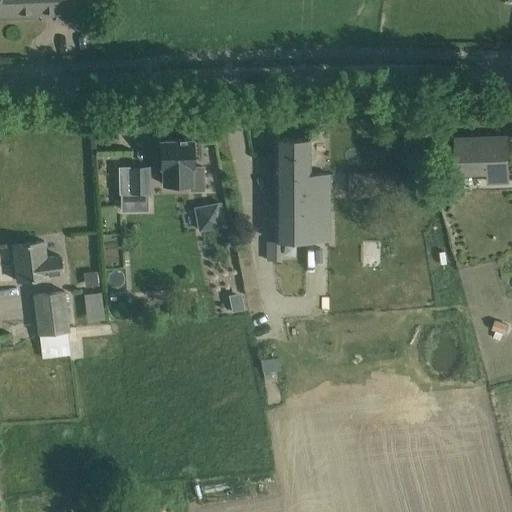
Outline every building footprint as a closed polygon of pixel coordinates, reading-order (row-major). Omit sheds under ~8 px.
[(0,0),(0,14),(42,13),(42,11),(53,10),(53,12),(78,11),(77,0),(0,0)] [(508,182),(507,137),(456,138),(457,172),(489,171),(489,182),(508,182)] [(309,138),(274,138),(275,240),(276,240),(320,240),(329,240),(329,173),(309,173),(309,138)] [(160,145),(156,146),(156,159),(160,159),(160,167),(162,167),(163,185),(190,184),(190,189),(203,189),(202,166),(193,166),(192,140),(179,140),(160,140),(160,145)] [(27,176),(0,177),(0,234),(30,233),(29,224),(46,223),(45,213),(65,211),(66,233),(89,232),(88,198),(82,199),(79,146),(37,149),(39,182),(27,182),(27,176)] [(129,165),(119,165),(119,193),(121,193),(122,209),(149,209),(149,192),(150,192),(151,192),(150,165),(129,165)] [(224,225),(220,203),(195,208),(199,229),(224,225)] [(44,241),(12,244),(16,280),(48,277),(48,275),(62,274),(60,255),(46,257),(44,241)] [(97,269),(84,272),(87,285),(100,282),(97,269)] [(87,319),(105,318),(104,290),(86,291),(87,319)] [(63,291),(34,295),(39,332),(68,329),(63,291)] [(241,297),(229,299),(232,311),(244,309),(241,297)] [(356,357),(437,354),(435,307),(354,310),(356,357)] [(270,370),(263,371),(264,379),(272,378),(270,370)] [(407,374),(358,375),(359,412),(408,411),(407,374)] [(360,511),(337,381),(288,390),(309,511),(360,511)]
